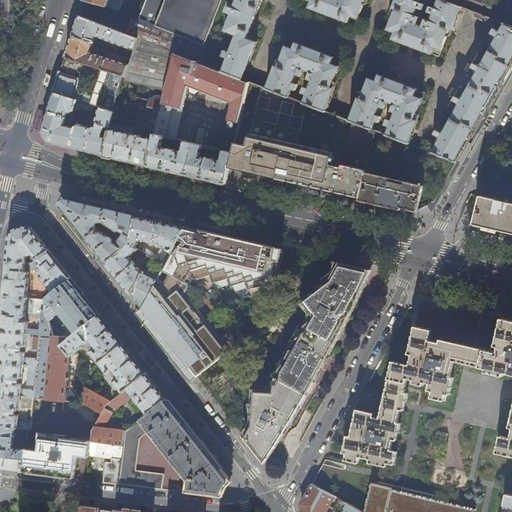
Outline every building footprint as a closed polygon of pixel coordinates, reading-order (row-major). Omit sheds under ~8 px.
[(83,0),(108,6),(119,10),(120,9),(121,8),(123,0),(121,0),(120,0),(83,0)] [(147,0),(140,19),(205,46),(223,0),(147,0)] [(237,0),(236,4),(231,2),(227,13),(232,15),(226,31),(237,36),(232,52),(227,50),(224,56),(229,58),(224,72),(243,79),(258,42),(248,39),(263,0),(237,0)] [(304,0),(303,4),(357,25),(366,0),(304,0)] [(387,36),(441,57),(451,29),(454,30),(462,7),(443,0),(439,0),(429,27),(414,22),(422,0),(397,0),(394,8),(397,9),(387,36)] [(469,14),(496,24),(497,21),(471,11),(469,14)] [(76,23),(72,36),(94,44),(97,36),(135,50),(139,39),(132,36),(131,36),(79,15),(79,16),(76,23)] [(135,26),(131,36),(132,36),(139,39),(176,53),(163,104),(158,125),(155,135),(164,137),(171,139),(176,140),(176,139),(191,86),(191,87),(202,91),(234,104),(230,122),(241,125),(252,82),(243,79),(224,72),(199,62),(205,46),(140,19),(138,18),(135,26)] [(492,100),(511,63),(511,26),(505,24),(502,28),(499,26),(497,29),(495,28),(492,33),(498,36),(481,66),(476,63),(474,67),(476,68),(473,73),(477,75),(469,88),(465,95),(461,93),(459,97),(457,96),(456,98),(462,102),(445,132),(439,128),(437,132),(440,134),(438,139),(440,140),(433,152),(457,162),(481,118),(482,116),(492,100)] [(91,52),(94,44),(72,36),(69,46),(66,57),(126,76),(130,64),(91,52)] [(302,76),(304,69),(311,72),(309,78),(313,80),(311,85),(307,83),(303,93),(307,94),(304,103),(311,105),(325,111),(335,88),(332,86),(342,59),(289,39),(279,66),(276,65),(267,88),(289,97),(293,89),(296,90),(300,81),(296,79),(298,75),(302,76)] [(126,76),(66,57),(64,62),(61,72),(54,92),(95,106),(100,107),(114,112),(126,76)] [(387,101),(394,104),(391,111),(395,112),(393,117),(390,115),(386,124),(390,126),(386,135),(409,143),(418,120),(415,118),(426,91),(372,71),(361,98),(359,97),(349,120),(371,129),(375,120),(379,122),(383,113),(378,111),(380,106),(384,108),(387,101)] [(230,167),(231,167),(288,180),(364,198),(371,173),(381,132),(371,129),(349,120),(346,119),(336,156),(299,148),(311,105),(304,103),(289,97),(267,88),(264,87),(249,144),(237,141),(234,153),(230,167)] [(48,142),(61,145),(60,149),(70,151),(71,148),(80,150),(104,155),(111,125),(114,112),(100,107),(95,127),(94,129),(90,128),(90,126),(78,123),(77,125),(76,128),(70,126),(70,117),(68,117),(69,112),(74,111),(75,107),(93,112),(95,106),(54,92),(54,95),(49,111),(45,121),(42,130),(42,132),(48,142)] [(158,125),(163,104),(151,101),(150,103),(137,100),(135,112),(139,113),(139,114),(147,117),(148,115),(152,117),(150,124),(158,125)] [(45,121),(49,111),(44,109),(37,130),(42,132),(42,130),(45,121)] [(120,127),(111,125),(104,155),(126,161),(148,166),(154,141),(131,136),(133,130),(125,128),(122,130),(120,127)] [(162,145),(164,137),(155,135),(154,141),(148,166),(155,167),(175,172),(187,175),(194,144),(176,139),(176,140),(171,139),(170,142),(180,144),(180,145),(181,145),(179,149),(176,148),(176,149),(172,149),(173,146),(169,145),(168,149),(164,148),(162,145)] [(208,155),(207,158),(202,157),(201,154),(203,146),(194,144),(187,175),(209,180),(226,184),(229,172),(230,167),(234,153),(224,151),(222,160),(219,161),(220,157),(218,156),(218,155),(214,154),(213,159),(210,158),(211,156),(208,155)] [(423,186),(371,173),(364,198),(392,205),(418,211),(418,209),(423,186)] [(511,202),(481,196),(479,205),(474,224),(482,226),(511,232),(511,202)] [(103,222),(106,207),(80,201),(64,198),(60,204),(88,238),(96,249),(107,263),(130,244),(121,238),(118,242),(114,241),(115,239),(114,238),(99,229),(98,224),(99,222),(103,222)] [(121,211),(106,207),(103,222),(118,230),(120,231),(121,230),(124,232),(121,238),(130,244),(137,215),(121,211)] [(161,220),(137,215),(130,244),(135,247),(140,239),(155,243),(161,247),(158,252),(161,253),(159,256),(151,251),(148,255),(152,257),(165,266),(187,226),(161,220)] [(10,232),(8,244),(6,265),(6,271),(3,296),(27,298),(30,278),(28,278),(29,269),(37,270),(37,271),(42,276),(41,277),(53,292),(71,278),(37,235),(31,227),(26,226),(20,225),(15,229),(10,232)] [(158,279),(142,307),(147,313),(170,343),(182,357),(192,370),(197,376),(238,343),(230,333),(218,342),(183,297),(192,280),(195,279),(195,280),(211,275),(213,283),(229,278),(231,286),(247,281),(249,289),(266,284),(275,286),(284,249),(258,243),(230,236),(209,231),(187,226),(165,266),(163,270),(169,274),(165,283),(158,279)] [(139,249),(135,247),(130,244),(107,263),(119,278),(132,294),(144,273),(145,271),(139,268),(131,257),(130,258),(129,257),(130,256),(139,249)] [(314,255),(310,272),(319,275),(323,258),(314,255)] [(244,436),(263,460),(265,458),(269,458),(281,442),(291,429),(293,425),(309,395),(322,371),(341,335),(353,313),(365,289),(373,269),(352,264),(336,261),(331,272),(324,278),(326,282),(307,297),(319,314),(316,320),(302,331),(297,340),(273,386),(273,391),(270,390),(266,390),(266,389),(253,388),(251,421),(249,423),(252,425),(250,431),(244,436)] [(154,279),(144,273),(132,294),(135,298),(142,307),(158,279),(161,273),(158,271),(154,279)] [(71,278),(53,292),(47,297),(46,310),(50,306),(62,321),(52,329),(54,336),(70,338),(100,314),(94,307),(80,289),(71,278)] [(3,296),(1,314),(0,327),(0,330),(27,333),(40,335),(54,336),(52,329),(46,310),(47,297),(43,300),(31,298),(27,298),(3,296)] [(511,320),(502,318),(502,319),(459,309),(432,302),(431,306),(421,303),(418,317),(413,336),(409,354),(413,354),(410,365),(393,361),(384,403),(380,418),(374,416),(375,413),(357,409),(348,449),(345,460),(359,463),(360,457),(371,459),(370,462),(387,466),(388,463),(395,465),(398,451),(391,450),(394,439),(397,440),(401,423),(398,422),(401,410),(404,410),(408,393),(405,392),(408,378),(415,380),(414,383),(424,386),(425,382),(430,383),(429,390),(433,391),(432,397),(445,401),(447,394),(450,395),(454,377),(451,377),(454,361),(487,368),(487,372),(504,376),(505,372),(511,374),(511,417),(510,427),(511,427),(511,433),(511,438),(501,435),(497,452),(511,455),(511,320)] [(70,338),(54,336),(40,335),(39,337),(38,349),(37,358),(37,366),(36,374),(35,385),(34,390),(33,398),(66,401),(70,357),(86,345),(87,347),(93,342),(97,347),(94,349),(93,347),(89,349),(100,363),(123,344),(112,329),(100,314),(70,338)] [(0,362),(24,365),(37,366),(37,358),(25,357),(25,352),(22,351),(22,349),(25,349),(25,346),(26,346),(27,333),(0,330),(0,362)] [(123,344),(100,363),(107,372),(105,374),(106,375),(105,376),(114,388),(118,386),(123,392),(128,388),(147,373),(142,368),(135,358),(123,344)] [(24,365),(0,362),(0,394),(33,398),(34,390),(22,389),(22,383),(19,383),(19,380),(22,380),(22,378),(23,378),(24,365)] [(83,367),(87,373),(92,369),(88,364),(83,367)] [(147,373),(128,388),(147,414),(167,399),(157,386),(147,373)] [(84,403),(102,413),(105,408),(108,403),(110,402),(86,389),(84,403)] [(33,398),(0,394),(0,426),(16,428),(28,429),(30,430),(31,422),(18,421),(18,415),(15,415),(16,412),(19,412),(19,408),(32,410),(33,398)] [(167,399),(147,414),(126,431),(125,431),(123,446),(119,484),(136,486),(162,489),(163,474),(135,469),(139,436),(150,428),(189,480),(187,492),(204,494),(221,496),(222,490),(225,484),(231,479),(225,472),(201,442),(178,413),(167,399)] [(102,413),(98,420),(106,424),(113,412),(105,408),(102,413)] [(98,420),(94,427),(103,428),(106,424),(98,420)] [(16,428),(0,426),(0,468),(23,471),(26,449),(14,448),(16,428)] [(92,430),(91,440),(91,443),(123,446),(125,431),(126,431),(103,428),(94,427),(92,430)] [(90,443),(91,443),(91,440),(41,434),(39,451),(26,449),(23,471),(55,475),(74,478),(77,455),(89,457),(89,455),(90,443)] [(123,446),(91,443),(90,443),(89,455),(114,458),(113,461),(107,460),(104,482),(119,484),(123,446)] [(363,511),(475,511),(476,509),(433,498),(434,494),(403,487),(402,492),(392,490),(393,488),(371,483),(368,496),(363,511)] [(302,508),(308,511),(326,511),(335,496),(312,484),(301,504),(302,508)] [(511,511),(511,494),(507,493),(502,511),(511,511)] [(362,511),(361,511),(339,499),(334,509),(339,511),(362,511)]
